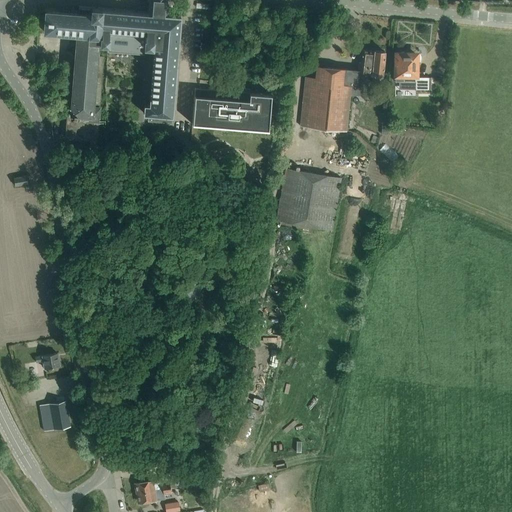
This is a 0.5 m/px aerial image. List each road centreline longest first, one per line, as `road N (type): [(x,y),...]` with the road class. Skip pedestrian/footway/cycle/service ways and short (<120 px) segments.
road 1 (unclassified): [(106,474),(50,158),(30,104),(0,62)]
road 2 (unclassified): [(295,0),(511,19)]
